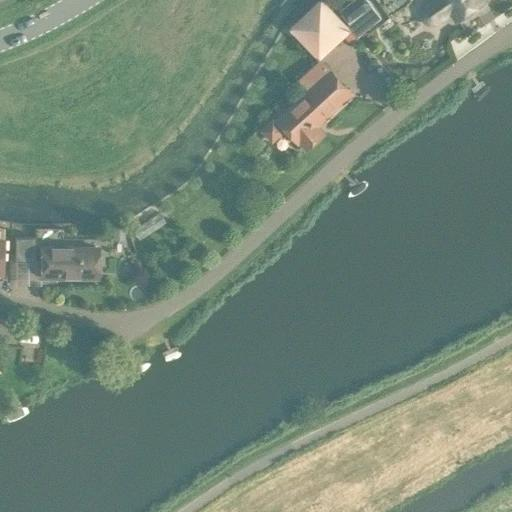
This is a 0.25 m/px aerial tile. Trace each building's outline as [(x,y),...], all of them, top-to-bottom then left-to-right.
[(319,0),(288,29),(319,62),(344,38),(351,46),(358,39),(342,22),(343,21),(323,0),(319,0)] [(366,0),(353,0),(338,12),(358,37),(381,19),(366,0)] [(408,4),(405,0),(396,0),(388,6),(394,14),(408,4)] [(483,0),(432,0),(425,4),(422,8),(420,15),(422,21),(427,26),(434,27),(439,25),(454,13),(459,21),(486,3),(483,0)] [(319,127),(353,95),(333,73),(280,122),(300,145),(302,143),(309,151),(326,135),(319,127)] [(260,131),(272,144),(286,132),(273,119),(260,131)] [(19,265),(34,264),(34,240),(19,240),(19,265)] [(42,250),(42,280),(98,279),(97,249),(42,250)] [(0,330),(14,332),(16,319),(0,317),(0,330)]
